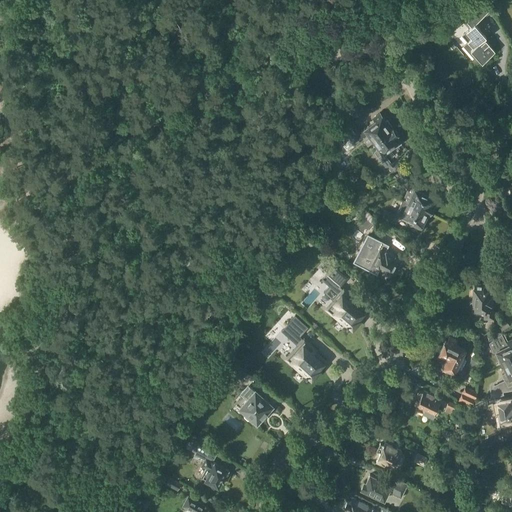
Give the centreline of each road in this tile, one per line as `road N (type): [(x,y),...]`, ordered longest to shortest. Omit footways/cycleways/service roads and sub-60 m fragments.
road 1 (residential): [(263,511),(285,453),(355,403),(398,353),(475,203)]
road 2 (residential): [(475,203),(376,37)]
